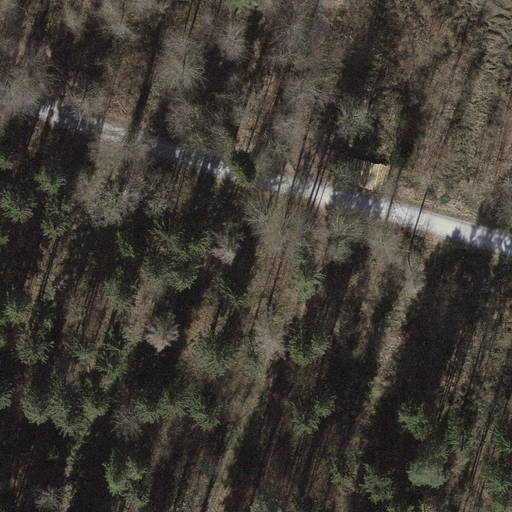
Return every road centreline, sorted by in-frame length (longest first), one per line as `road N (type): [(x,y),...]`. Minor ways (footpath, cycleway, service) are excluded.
road 1 (track): [(0,93),(511,249)]
road 2 (track): [(327,0),(303,122),(324,190)]
